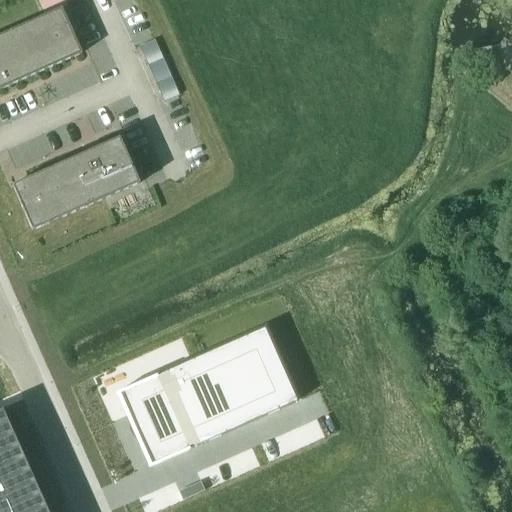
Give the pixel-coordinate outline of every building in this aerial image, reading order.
[(61,9),(0,35),(0,90),(81,54),(61,9)] [(163,59),(155,40),(140,47),(148,65),(163,59)] [(511,54),(505,50),(501,56),(507,61),(511,54)] [(180,95),(171,77),(156,84),(165,102),(180,95)] [(93,150),(10,188),(32,232),(143,182),(130,164),(127,159),(128,159),(119,138),(99,147),(99,148),(94,150),(93,150)] [(258,317),(112,383),(145,456),(291,390),(258,317)] [(0,409),(0,511),(48,511),(2,409),(0,409)]
